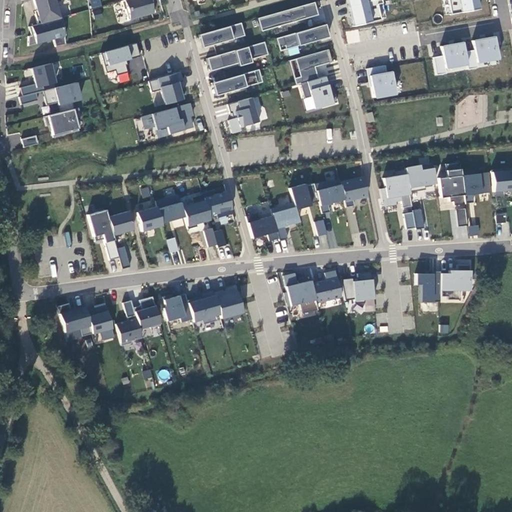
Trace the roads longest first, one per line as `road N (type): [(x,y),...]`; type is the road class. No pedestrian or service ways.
road 1 (residential): [(175,0),(253,264)]
road 2 (track): [(126,511),(27,358),(0,445)]
road 3 (residential): [(19,295),(253,264)]
road 4 (residential): [(342,54),(386,253)]
road 5 (residential): [(342,54),(504,23),(499,0)]
road 6 (residential): [(253,264),(386,253)]
road 7 (residential): [(386,253),(511,245)]
